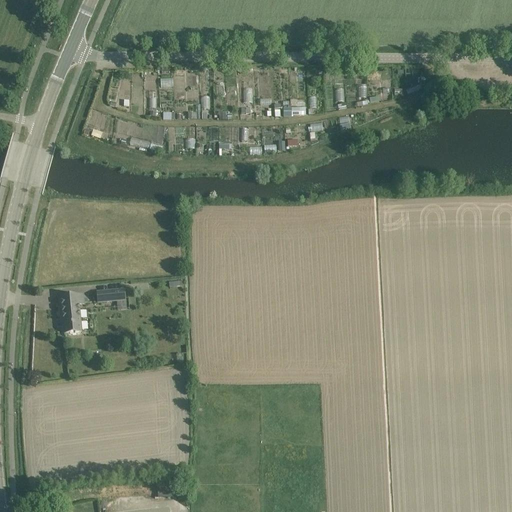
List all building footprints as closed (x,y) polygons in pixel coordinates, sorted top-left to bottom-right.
[(359,97),(366,98),(367,85),(360,84),(359,97)] [(336,102),(344,102),(344,89),(336,89),(336,102)] [(285,117),(285,106),(276,106),(276,117),(285,117)] [(286,116),(308,116),(307,107),(286,108),(286,116)] [(195,149),(195,139),(185,139),(185,149),(195,149)] [(124,290),(96,293),(97,302),(125,299),(124,290)] [(84,304),(84,295),(59,298),(61,320),(63,320),(65,334),(82,333),(79,304),(84,304)] [(187,498),(187,485),(157,489),(158,499),(187,498)]
